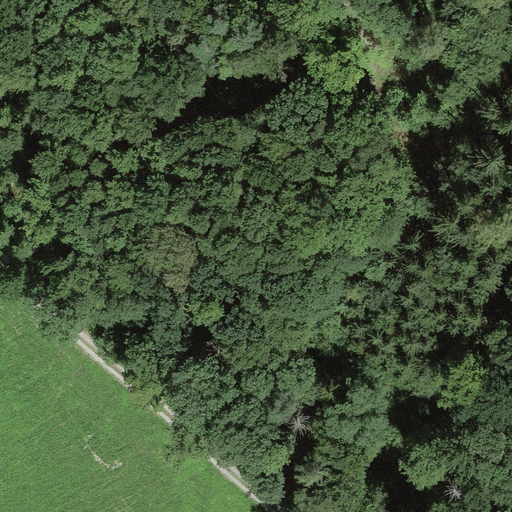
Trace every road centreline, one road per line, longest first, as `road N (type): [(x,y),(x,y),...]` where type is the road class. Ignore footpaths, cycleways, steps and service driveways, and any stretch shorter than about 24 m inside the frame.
road 1 (track): [(0,263),(244,498),(273,511)]
road 2 (track): [(272,0),(380,104)]
